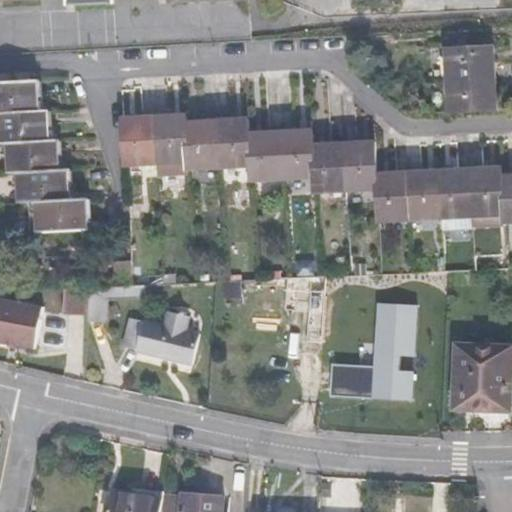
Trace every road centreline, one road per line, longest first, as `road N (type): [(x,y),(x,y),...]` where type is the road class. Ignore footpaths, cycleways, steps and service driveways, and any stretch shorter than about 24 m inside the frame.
road 1 (residential): [(511,126),(425,131),(291,54),(0,67)]
road 2 (tertiary): [(32,392),(360,457),(504,461)]
road 3 (unknown): [(97,63),(113,203)]
road 4 (residential): [(32,392),(8,511)]
